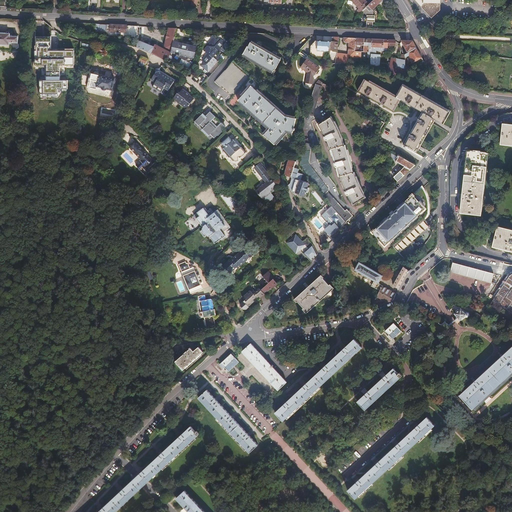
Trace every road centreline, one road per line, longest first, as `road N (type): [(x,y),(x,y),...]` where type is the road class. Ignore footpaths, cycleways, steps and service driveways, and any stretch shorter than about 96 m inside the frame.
road 1 (residential): [(420,36),(55,16)]
road 2 (tertiary): [(436,153),(245,327)]
road 3 (tertiary): [(245,327),(264,335),(386,310),(442,251)]
road 4 (track): [(174,345),(0,377)]
road 5 (unknown): [(302,30),(290,45),(248,38),(210,81),(224,99)]
road 6 (residential): [(206,362),(115,455)]
